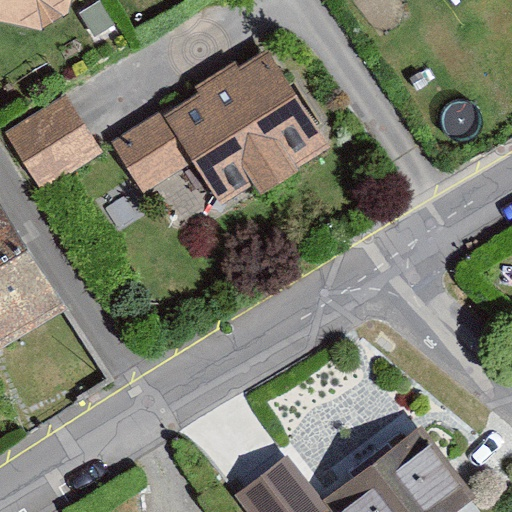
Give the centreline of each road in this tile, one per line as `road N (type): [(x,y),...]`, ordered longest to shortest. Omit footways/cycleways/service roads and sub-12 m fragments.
road 1 (residential): [(0,494),(377,275)]
road 2 (residential): [(511,388),(377,275)]
road 3 (residential): [(377,275),(511,197)]
